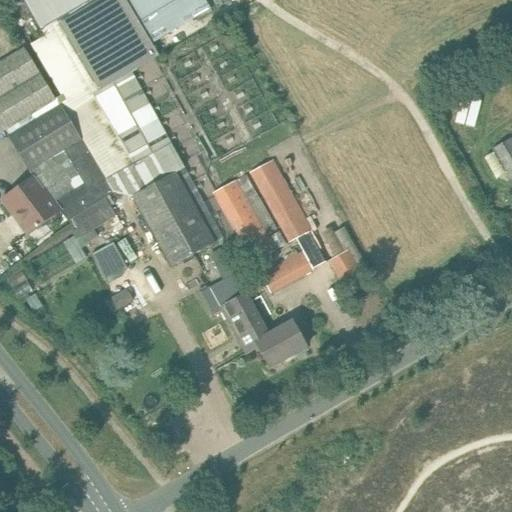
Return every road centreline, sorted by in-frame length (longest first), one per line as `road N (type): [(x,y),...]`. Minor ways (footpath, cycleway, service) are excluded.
road 1 (unclassified): [(147,511),(511,297)]
road 2 (tertiary): [(118,511),(0,358)]
road 3 (tertiary): [(0,394),(90,511)]
